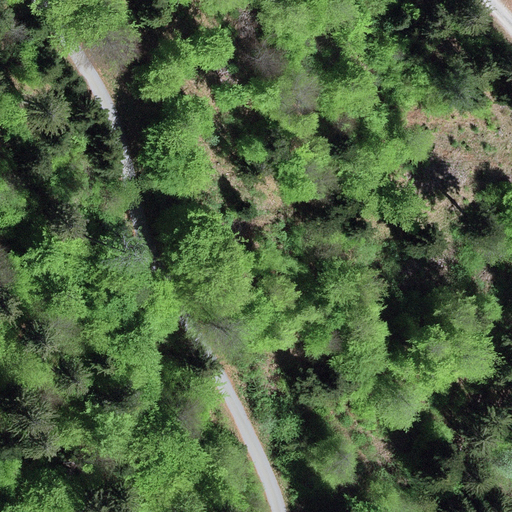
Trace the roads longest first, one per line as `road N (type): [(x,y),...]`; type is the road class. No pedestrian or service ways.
road 1 (track): [(43,0),(112,111),(135,218),(158,275),(221,377),(281,511)]
road 2 (track): [(419,511),(441,468),(492,410),(505,355),(470,308),(467,273),(485,245),(511,241)]
